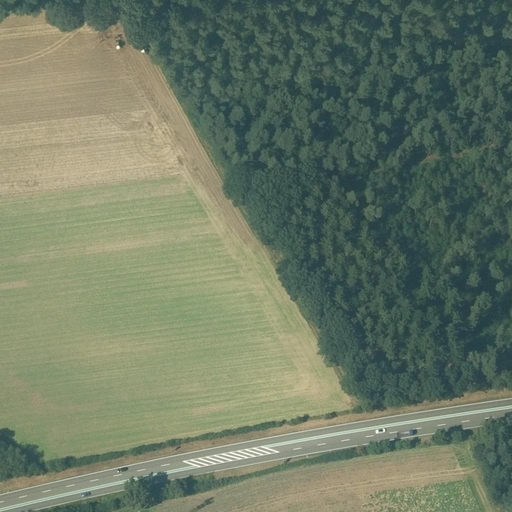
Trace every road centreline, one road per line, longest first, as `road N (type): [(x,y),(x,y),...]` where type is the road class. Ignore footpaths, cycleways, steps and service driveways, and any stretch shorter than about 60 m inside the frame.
road 1 (trunk): [(511,401),(182,460),(0,503)]
road 2 (trunk): [(17,511),(511,413)]
